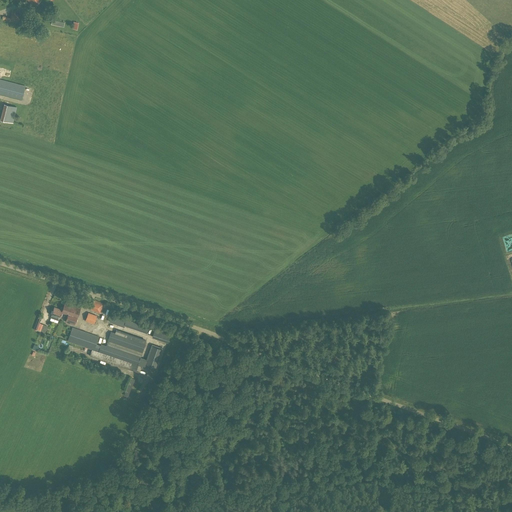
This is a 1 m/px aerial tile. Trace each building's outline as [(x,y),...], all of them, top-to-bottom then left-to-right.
[(9,21),(19,23),(21,13),(12,11),(10,17),(3,16),(2,19),(9,21)] [(4,66),(4,68),(1,68),(0,75),(12,77),(13,67),(4,66)] [(0,93),(22,100),(26,86),(0,79),(0,93)] [(0,120),(13,123),(17,107),(4,104),(0,120)] [(90,310),(100,313),(104,303),(94,300),(90,310)] [(63,313),(68,315),(65,322),(75,325),(81,307),(65,302),(62,310),(62,313),(63,313)] [(62,313),(63,313),(62,313),(62,310),(54,307),(51,315),(51,318),(58,321),(59,318),(60,318),(62,313)] [(85,321),(94,324),(97,316),(88,312),(85,321)] [(124,327),(125,325),(147,333),(149,326),(126,318),(125,321),(111,316),(109,322),(124,327)] [(42,331),(45,325),(39,323),(38,324),(37,328),(36,329),(42,331)] [(111,331),(107,341),(106,345),(104,345),(101,344),(101,345),(96,344),(99,337),(72,327),(68,341),(92,349),(90,356),(139,373),(140,369),(153,373),(155,368),(162,349),(152,346),(147,361),(141,359),(145,344),(147,340),(116,329),(115,333),(111,331)] [(152,337),(168,343),(171,334),(155,329),(152,337)] [(133,377),(125,394),(130,396),(137,379),(133,377)]
